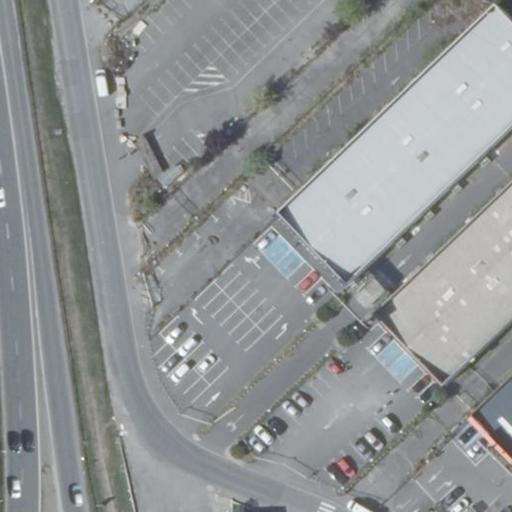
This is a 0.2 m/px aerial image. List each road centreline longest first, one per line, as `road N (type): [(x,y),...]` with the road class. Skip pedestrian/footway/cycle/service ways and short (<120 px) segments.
road 1 (residential): [(316,511),(197,464),(151,427),(130,391),(68,0)]
road 2 (primary): [(71,511),(27,266)]
road 3 (primary): [(27,266),(23,511)]
road 4 (primary): [(0,69),(27,266)]
